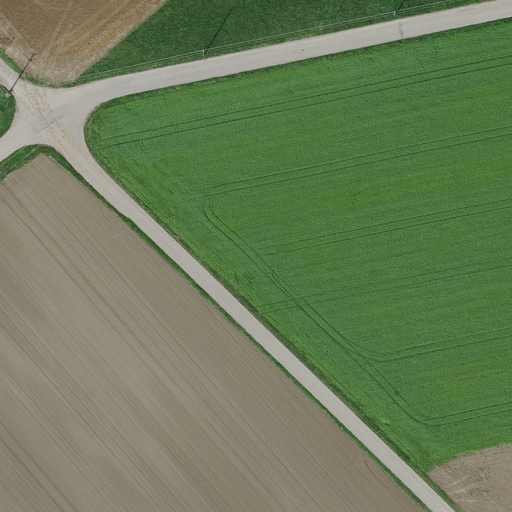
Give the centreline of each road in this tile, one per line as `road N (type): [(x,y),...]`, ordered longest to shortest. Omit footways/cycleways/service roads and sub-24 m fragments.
road 1 (unclassified): [(61,113),(437,511)]
road 2 (unclassified): [(61,113),(511,9)]
